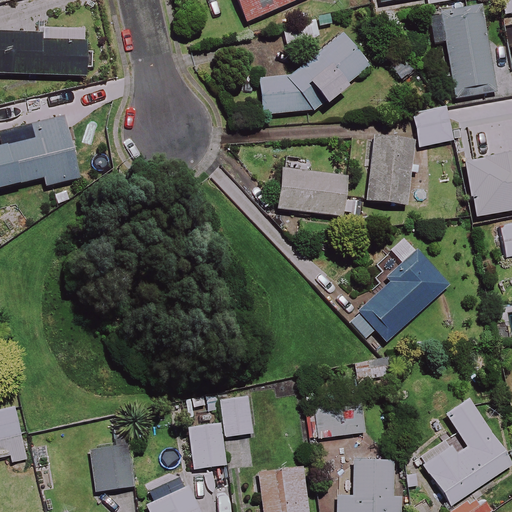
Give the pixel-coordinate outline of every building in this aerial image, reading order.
[(301,0),(233,0),(244,24),(301,0)] [(511,0),(505,0),(499,1),(509,47),(511,60),(511,0)] [(493,94),(478,9),(426,19),(431,46),(444,44),(454,101),(493,94)] [(316,20),(281,29),(285,47),(320,39),(316,20)] [(0,75),(83,79),(85,33),(38,31),(37,37),(0,35),(0,75)] [(314,112),(322,105),(325,108),(343,94),(340,91),(367,69),(342,37),(291,78),(256,81),(260,119),(314,112)] [(411,72),(396,52),(384,61),(399,81),(411,72)] [(451,142),(444,109),(410,116),(417,150),(451,142)] [(72,182),(56,120),(30,127),(34,142),(0,150),(0,190),(43,180),(45,189),(72,182)] [(404,208),(411,144),(371,140),(364,204),(404,208)] [(345,178),(280,171),(275,212),(340,219),(345,178)] [(511,258),(511,225),(496,229),(503,260),(511,258)] [(446,288),(403,241),(375,266),(391,284),(347,323),(363,340),(372,332),(383,344),(446,288)] [(385,376),(381,365),(352,375),(356,386),(385,376)] [(251,435),(246,399),(218,403),(224,439),(251,435)] [(510,467),(466,401),(444,416),(465,449),(454,457),(444,442),(416,460),(447,508),(510,467)] [(361,435),(358,405),(307,410),(310,440),(361,435)] [(25,462),(13,409),(0,412),(0,459),(8,457),(9,465),(25,462)] [(224,467),(219,426),(186,429),(191,471),(224,467)] [(132,489),(125,447),(88,453),(95,494),(132,489)] [(161,468),(157,453),(142,457),(146,472),(161,468)] [(390,494),(390,464),(353,463),(352,496),(336,495),(336,511),(398,511),(399,494),(390,494)] [(306,511),(301,470),(255,476),(259,511),(306,511)] [(196,511),(186,488),(144,507),(146,511),(196,511)] [(489,511),(478,494),(450,511),(489,511)]
